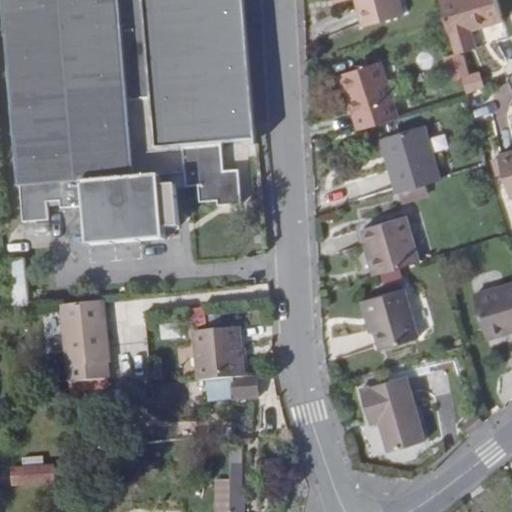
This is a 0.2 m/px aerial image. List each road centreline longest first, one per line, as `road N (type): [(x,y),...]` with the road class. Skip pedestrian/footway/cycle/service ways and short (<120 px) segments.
road 1 (residential): [(348,511),(301,372),(278,0)]
road 2 (residential): [(398,511),(511,437)]
